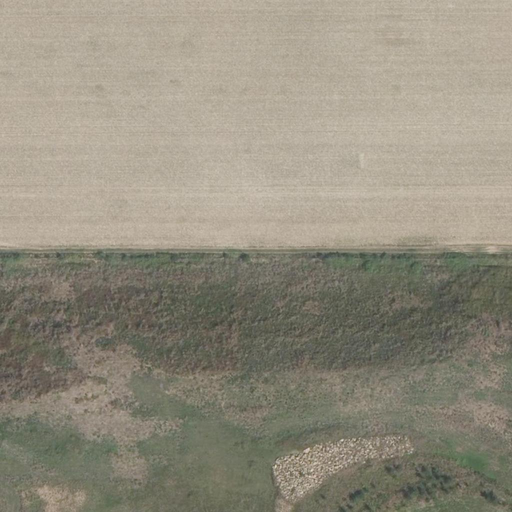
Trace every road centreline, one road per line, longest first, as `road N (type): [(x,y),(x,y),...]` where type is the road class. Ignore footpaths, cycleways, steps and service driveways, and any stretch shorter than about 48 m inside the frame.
road 1 (track): [(511,436),(464,414),(166,441),(0,367)]
road 2 (track): [(0,251),(511,251)]
